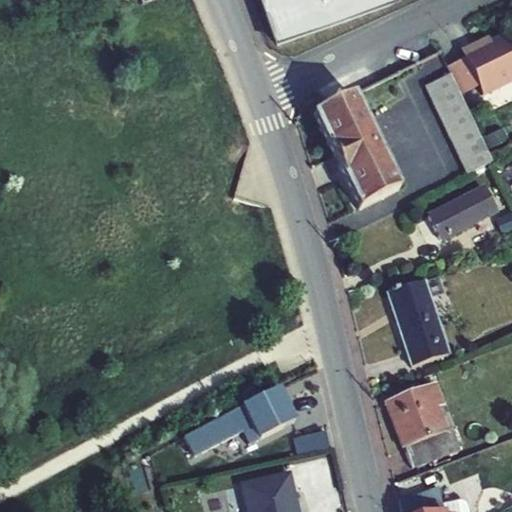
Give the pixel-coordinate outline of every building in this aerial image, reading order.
[(260,0),(277,47),(392,6),(389,0),(260,0)] [(477,47),(461,54),(464,61),(478,89),(482,97),(511,81),(511,46),(507,37),(490,45),(479,51),(477,47)] [(488,41),(477,47),(479,51),(490,45),(488,41)] [(450,77),(460,98),(478,89),(464,61),(446,69),(450,77)] [(460,98),(450,77),(425,89),(466,177),(492,164),(490,160),(460,98)] [(312,117),(358,211),(399,192),(352,97),(312,117)] [(492,164),(499,176),(511,169),(511,149),(490,160),(492,164)] [(483,190),(428,219),(440,242),(495,213),(483,190)] [(387,296),(410,370),(447,358),(429,302),(443,297),(438,281),(424,286),(424,284),(398,292),(397,290),(391,292),(391,294),(387,296)] [(440,407),(433,388),(386,406),(411,471),(460,452),(451,432),(450,432),(445,434),(435,409),(440,407)] [(240,434),(252,428),(259,442),(294,425),(277,392),(242,409),(167,446),(176,464),(180,462),(215,444),(216,437),(236,427),(240,434)] [(450,432),(440,407),(435,409),(445,434),(450,432)] [(324,434),(293,442),(298,458),(328,450),(329,450),(324,434)] [(182,467),(180,462),(176,464),(167,446),(155,452),(167,474),(182,467)] [(243,487),(247,511),(296,511),(289,477),(243,487)] [(466,511),(466,507),(460,502),(440,506),(438,496),(404,503),(399,505),(400,511),(466,511)]
